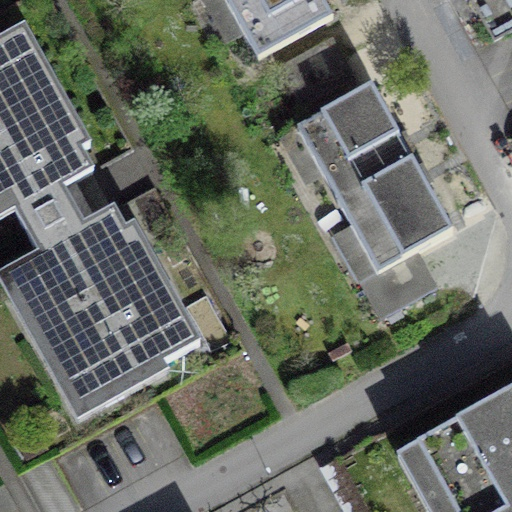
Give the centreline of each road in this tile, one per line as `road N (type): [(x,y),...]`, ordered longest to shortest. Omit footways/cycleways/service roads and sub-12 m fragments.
road 1 (residential): [(160,511),(511,315)]
road 2 (residential): [(401,0),(511,199)]
